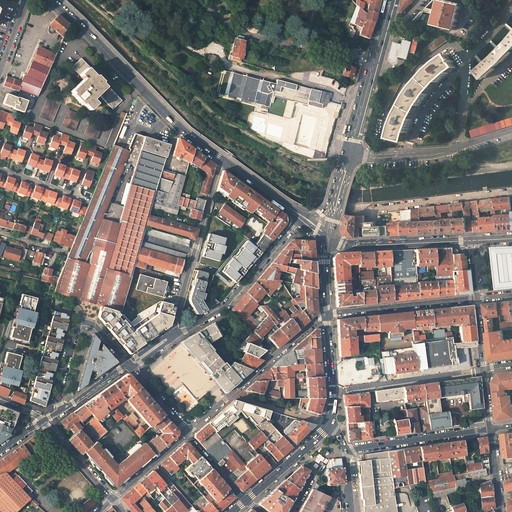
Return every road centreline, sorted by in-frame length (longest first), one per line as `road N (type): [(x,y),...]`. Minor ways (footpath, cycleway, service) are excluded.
road 1 (secondary): [(221,159),(51,0)]
road 2 (unclassified): [(186,433),(327,314)]
road 3 (unclassified): [(172,334),(221,159)]
road 4 (unclassified): [(300,216),(223,307),(172,334)]
road 5 (residential): [(348,154),(438,153),(511,130)]
road 6 (residential): [(129,364),(95,326),(78,321),(58,391),(62,409)]
road 7 (unclassified): [(327,314),(476,297)]
road 8 (unclassified): [(345,450),(490,428)]
road 9 (secondary): [(327,237),(349,245),(468,240)]
